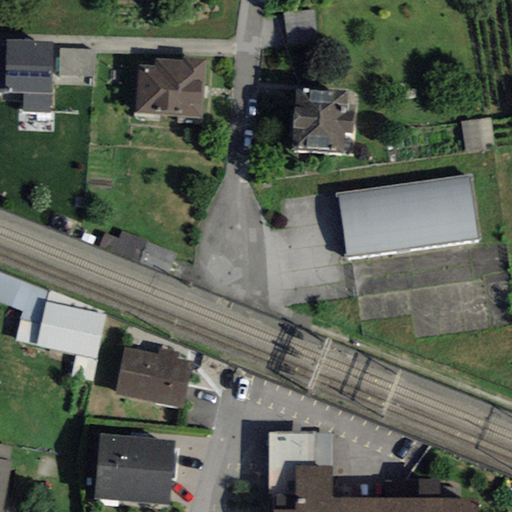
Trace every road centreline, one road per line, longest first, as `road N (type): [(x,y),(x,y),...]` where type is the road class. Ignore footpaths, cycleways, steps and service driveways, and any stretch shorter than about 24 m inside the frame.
road 1 (residential): [(244,50),(231,201),(239,282)]
road 2 (residential): [(244,50),(57,39)]
